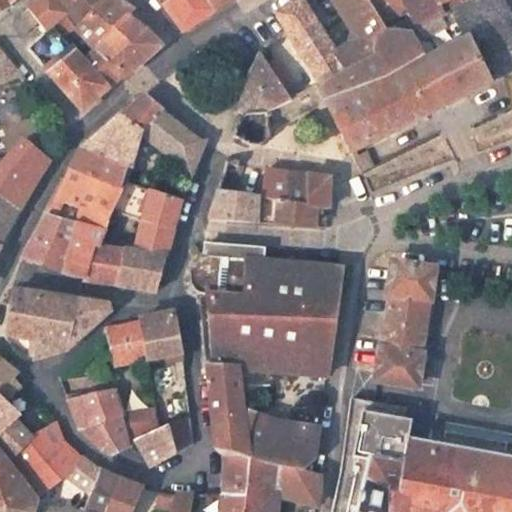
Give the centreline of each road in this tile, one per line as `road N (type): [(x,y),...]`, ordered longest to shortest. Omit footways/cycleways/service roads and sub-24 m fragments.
road 1 (residential): [(48,379),(73,442),(127,476),(190,482),(206,463),(193,336),(171,300)]
road 2 (residential): [(323,511),(363,246)]
road 3 (unknown): [(511,418),(471,416),(449,387),(444,349),(451,319),(465,306),(490,305)]
road 4 (residential): [(213,149),(337,169),(371,207)]
road 5 (residential): [(192,226),(363,246)]
road 6 (residential): [(90,130),(2,277)]
road 7 (residential): [(371,207),(511,151)]
road 8 (residential): [(511,262),(363,246)]
road 9 (residential): [(213,149),(251,10)]
road 10 (residential): [(0,30),(90,130)]
road 11 (residential): [(2,277),(127,304)]
road 12 (residential): [(188,51),(90,130)]
